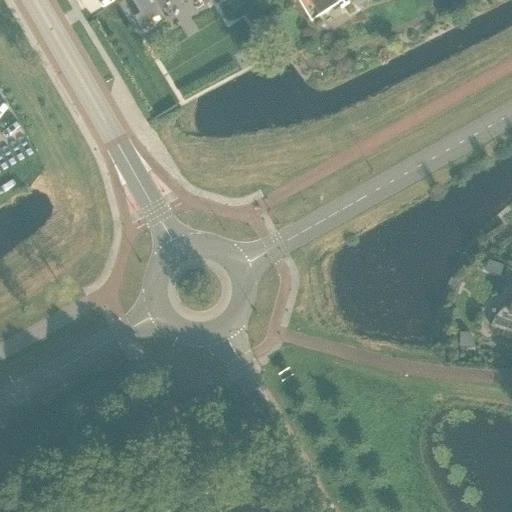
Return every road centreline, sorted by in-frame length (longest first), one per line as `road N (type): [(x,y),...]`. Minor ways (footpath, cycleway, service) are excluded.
road 1 (secondary): [(238,268),(511,113)]
road 2 (tertiary): [(177,251),(32,0)]
road 3 (unclassified): [(323,511),(221,329)]
road 4 (secondary): [(0,402),(159,312)]
